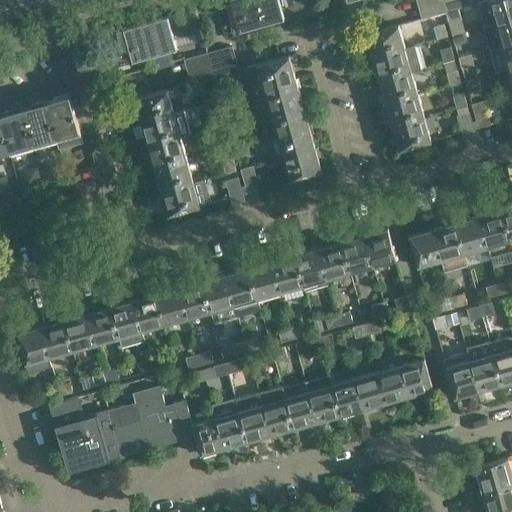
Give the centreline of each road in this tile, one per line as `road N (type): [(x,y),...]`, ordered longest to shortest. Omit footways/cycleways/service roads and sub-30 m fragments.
road 1 (residential): [(387,190),(342,13),(305,22),(351,200)]
road 2 (residential): [(84,508),(436,435)]
road 3 (residential): [(137,254),(82,73),(0,96)]
road 4 (residential): [(137,254),(351,200)]
road 5 (residential): [(84,508),(37,489),(0,367)]
road 6 (residential): [(0,290),(137,254)]
road 7 (residential): [(387,190),(511,158)]
